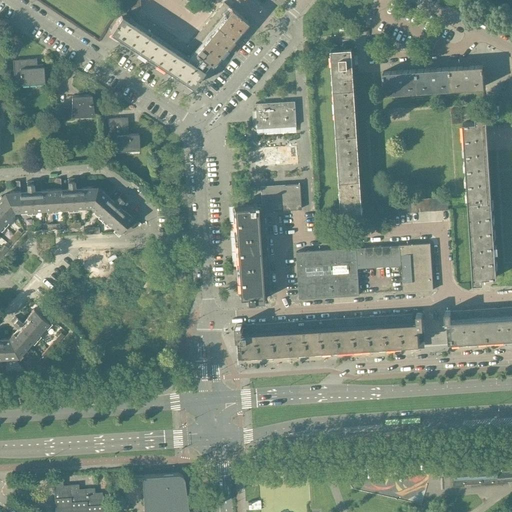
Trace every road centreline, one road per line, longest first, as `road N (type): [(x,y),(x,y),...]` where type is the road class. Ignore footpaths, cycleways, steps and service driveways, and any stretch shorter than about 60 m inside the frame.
road 1 (residential): [(447,303),(442,230),(278,241),(282,312)]
road 2 (secondary): [(215,438),(310,423),(511,410)]
road 3 (residential): [(197,125),(5,0)]
road 4 (secondary): [(0,451),(215,438)]
road 5 (secondary): [(212,399),(0,417)]
road 6 (residential): [(511,356),(344,368),(320,394)]
road 7 (residential): [(0,171),(105,166),(151,206),(152,239)]
road 8 (secondary): [(511,383),(320,394)]
road 9 (residential): [(152,239),(64,245),(0,321)]
road 10 (residential): [(282,312),(447,303)]
road 11 (residential): [(197,125),(304,0)]
